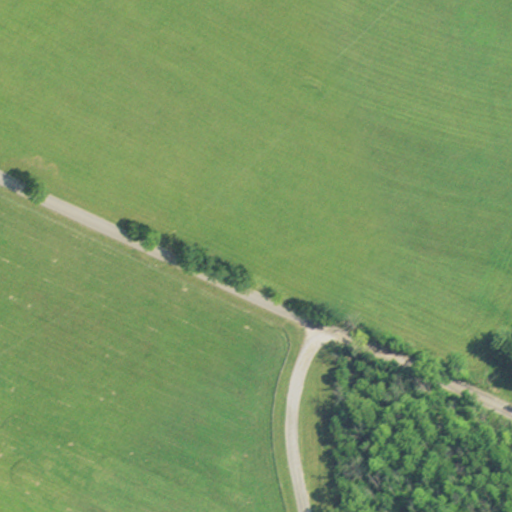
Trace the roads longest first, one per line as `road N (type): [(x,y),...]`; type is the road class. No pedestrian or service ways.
road 1 (residential): [(511,409),(0,175)]
road 2 (residential): [(303,511),(289,403),(317,323)]
